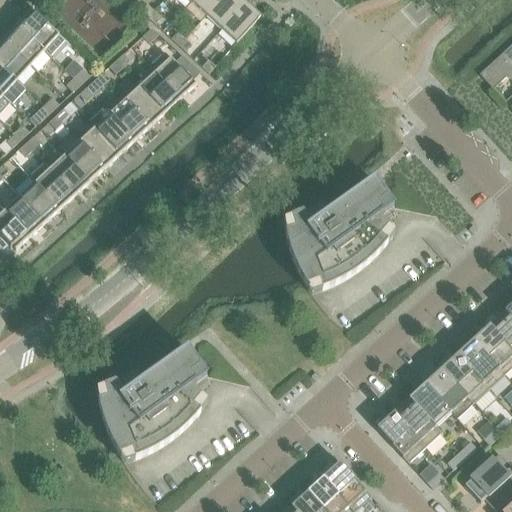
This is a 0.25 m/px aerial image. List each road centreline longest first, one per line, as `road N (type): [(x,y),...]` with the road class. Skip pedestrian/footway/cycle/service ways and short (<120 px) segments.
road 1 (tertiary): [(0,367),(109,292),(373,53)]
road 2 (residential): [(324,401),(511,232)]
road 3 (residential): [(373,53),(511,200)]
road 4 (residential): [(204,511),(324,401)]
road 5 (residential): [(324,401),(423,511)]
